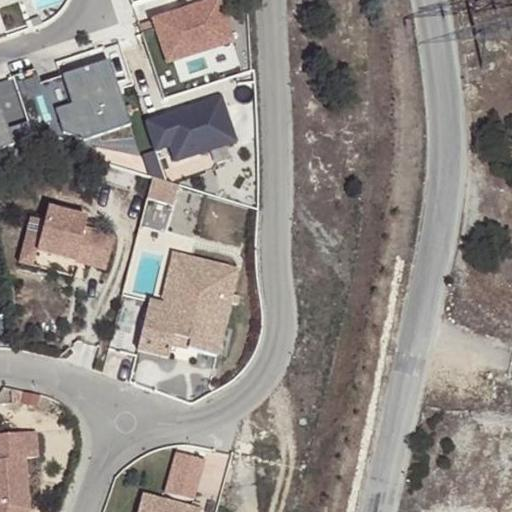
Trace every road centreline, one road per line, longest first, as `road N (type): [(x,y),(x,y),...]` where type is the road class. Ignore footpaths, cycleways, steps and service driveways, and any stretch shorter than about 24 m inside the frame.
road 1 (residential): [(264,0),(280,331),(273,354),(230,403),(190,418),(126,410)]
road 2 (unknown): [(440,0),(457,96),(453,179),(410,337)]
road 3 (residential): [(126,410),(0,368)]
